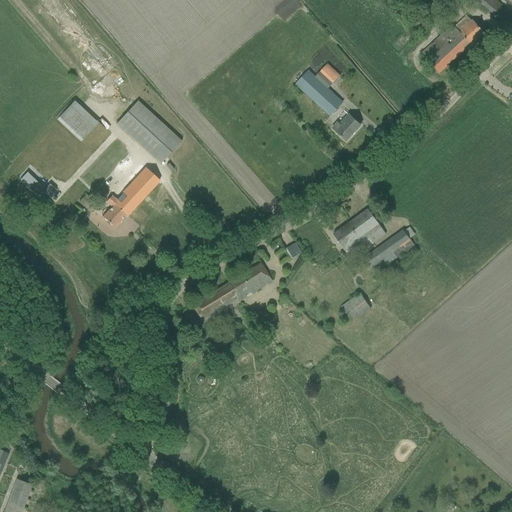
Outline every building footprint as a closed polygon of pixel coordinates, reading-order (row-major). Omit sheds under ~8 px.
[(424,0),(438,12),(449,0),(424,0)] [(478,0),(494,15),(503,6),(496,0),(478,0)] [(423,26),(434,14),(427,8),(406,33),(413,39),(424,27),(423,26)] [(460,29),(459,31),(453,24),(421,54),(439,73),(484,33),(473,20),(461,30),(460,29)] [(320,71),(332,83),(340,76),(327,64),(320,71)] [(120,86),(125,83),(116,70),(104,79),(109,86),(116,81),(120,86)] [(295,84),(330,116),(342,103),(307,71),(295,84)] [(116,124),(153,157),(160,164),(181,142),(137,101),(116,124)] [(76,137),(74,139),(79,144),(97,124),(74,102),(57,120),(76,137)] [(332,128),(346,141),(360,126),(348,115),(340,124),(337,122),(332,128)] [(114,143),(80,180),(93,192),(127,155),(114,143)] [(106,202),(112,207),(109,210),(102,217),(114,228),(125,215),(127,217),(159,181),(145,168),(145,169),(140,165),(127,179),(132,183),(116,200),(111,196),(106,202)] [(43,190),(28,176),(22,183),(44,203),(56,191),(49,184),(43,190)] [(97,193),(102,199),(109,191),(103,186),(97,193)] [(87,212),(89,214),(97,205),(85,195),(79,202),(89,211),(87,212)] [(344,249),(348,254),(356,248),(353,243),(357,239),(360,243),(362,242),(366,248),(386,234),(368,209),(333,234),(344,249)] [(404,231),(403,230),(363,258),(370,269),(383,260),(386,265),(414,245),(409,239),(404,231)] [(302,247),(292,244),(289,252),(300,255),(302,247)] [(346,264),(352,271),(357,268),(351,260),(346,264)] [(192,305),(201,320),(237,298),(238,301),(271,281),(260,263),(192,305)] [(341,307),(351,322),(370,308),(360,294),(341,307)] [(283,324),(297,311),(289,302),(270,320),(273,323),(278,318),(283,324)] [(4,408),(8,414),(17,409),(13,403),(4,408)] [(3,511),(21,511),(31,485),(16,479),(3,511)] [(450,503),(447,509),(451,511),(455,506),(450,503)]
